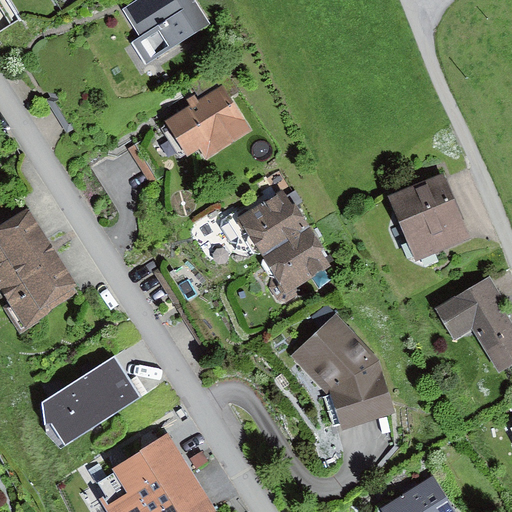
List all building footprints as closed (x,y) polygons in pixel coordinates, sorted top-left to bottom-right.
[(194,0),(145,0),(124,13),(152,61),(211,26),(194,0)] [(226,82),(162,123),(184,157),(199,147),(206,158),(255,127),(226,82)] [(446,181),(388,202),(410,261),(467,240),(446,181)] [(285,198),(238,226),(283,301),(330,274),(285,198)] [(28,209),(0,224),(0,298),(20,334),(79,302),(28,209)] [(511,323),(493,285),(435,314),(448,339),(470,328),(493,372),(511,362),(511,323)] [(383,364),(337,316),(292,360),(328,393),(339,434),(398,420),(383,364)] [(139,410),(115,365),(37,409),(39,437),(54,460),(139,410)] [(126,495),(105,507),(108,511),(208,511),(167,442),(113,473),(126,495)] [(453,511),(435,480),(385,508),(386,511),(453,511)]
